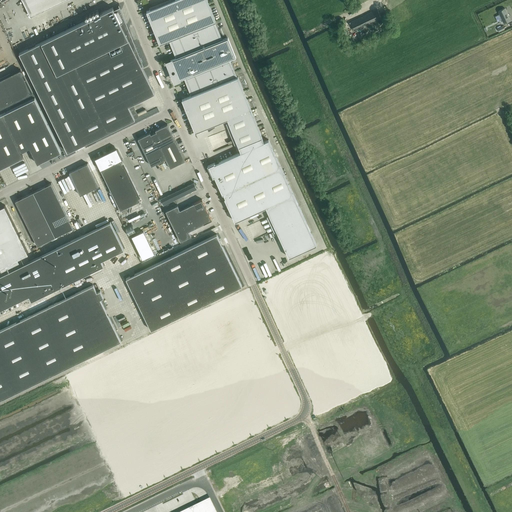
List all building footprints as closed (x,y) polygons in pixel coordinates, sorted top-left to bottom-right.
[(52,7),(52,6),(56,4),(56,5),(58,3),(62,1),(65,0),(64,0),(22,0),(31,17),(25,4),(33,0),(38,0),(44,10),(45,10),(45,9),(49,7),(49,8),(52,7)] [(264,141),(262,137),(238,77),(237,77),(230,58),(235,56),(227,37),(222,39),(215,21),(207,0),(173,0),(146,11),(160,44),(169,40),(176,58),(171,60),(179,79),(184,77),(191,95),(182,99),(195,132),(227,119),(241,152),(215,164),(214,163),(209,166),(213,176),(214,176),(222,194),(223,193),(225,197),(224,198),(235,221),(266,207),(289,257),(316,244),(269,139),(264,141)] [(19,53),(67,151),(135,118),(128,105),(155,92),(141,65),(143,64),(119,3),(119,4),(120,6),(114,9),(113,7),(19,53)] [(505,8),(498,11),(500,16),(501,17),(499,17),(500,20),(502,19),(503,23),(510,20),(505,8)] [(381,17),(377,9),(350,21),(354,30),(381,17)] [(20,69),(0,79),(0,108),(32,93),(20,69)] [(35,98),(2,114),(21,151),(30,147),(37,161),(58,151),(59,153),(61,152),(35,98)] [(0,166),(23,155),(21,151),(2,114),(0,114),(0,166)] [(168,124),(155,130),(156,131),(151,134),(150,132),(138,138),(151,165),(166,158),(170,167),(185,160),(168,124)] [(117,147),(95,158),(100,170),(101,169),(121,160),(122,159),(118,150),(117,147)] [(101,169),(101,170),(120,210),(140,200),(121,160),(101,169)] [(87,163),(69,172),(80,195),(98,186),(87,163)] [(197,189),(194,182),(160,199),(163,205),(197,189)] [(34,191),(16,201),(23,216),(30,230),(38,245),(56,236),(73,227),(66,213),(51,183),(34,191)] [(197,210),(205,206),(202,199),(194,203),(197,210)] [(199,213),(197,210),(194,203),(186,207),(191,217),(199,213)] [(0,267),(0,268),(2,270),(20,261),(19,259),(29,254),(5,205),(0,206),(0,267)] [(182,221),(177,211),(180,210),(177,205),(166,210),(173,226),(182,221)] [(197,210),(199,213),(201,216),(208,212),(205,206),(197,210)] [(191,217),(186,207),(180,210),(177,211),(182,221),(191,217)] [(201,216),(204,223),(212,219),(208,212),(201,216)] [(191,217),(195,227),(204,223),(201,216),(199,213),(191,217)] [(191,217),(182,221),(187,231),(189,230),(195,227),(191,217)] [(187,231),(182,221),(173,226),(180,241),(191,235),(189,230),(187,231)] [(124,250),(111,222),(0,275),(0,309),(29,296),(31,301),(104,266),(101,261),(124,250)] [(136,233),(132,223),(125,226),(130,236),(136,233)] [(132,236),(143,259),(154,253),(143,231),(132,236)] [(126,278),(151,330),(242,285),(217,234),(126,278)] [(328,258),(266,287),(274,305),(337,277),(328,258)] [(93,284),(0,329),(0,399),(121,341),(100,299),(104,297),(100,290),(97,292),(93,284)] [(343,286),(279,316),(288,334),(352,305),(343,286)] [(214,511),(210,503),(202,507),(199,509),(192,511),(214,511)]
